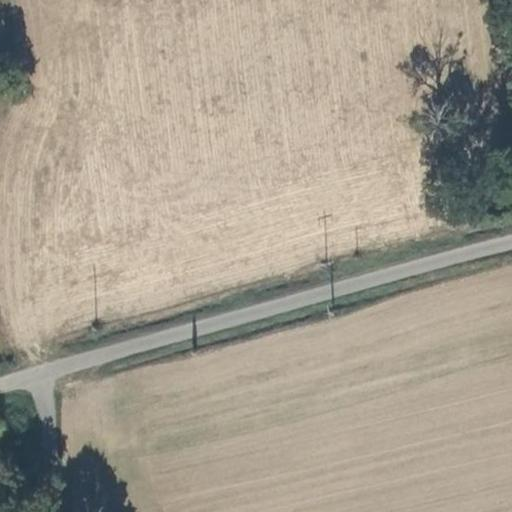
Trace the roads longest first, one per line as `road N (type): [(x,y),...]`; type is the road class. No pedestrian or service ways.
road 1 (unclassified): [(511,240),(0,384)]
road 2 (unknown): [(40,373),(56,511)]
